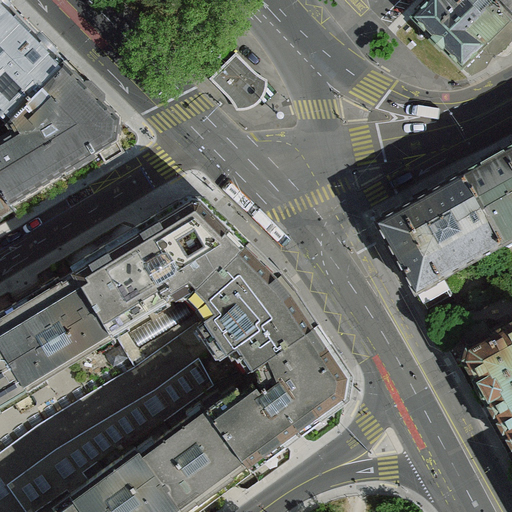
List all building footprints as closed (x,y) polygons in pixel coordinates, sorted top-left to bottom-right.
[(69,65),(3,0),(0,0),(0,112),(10,122),(69,65)] [(511,17),(494,0),(432,0),(415,17),(463,67),(485,46),(490,53),(499,53),(510,42),(511,33),(511,32),(511,17)] [(511,0),(494,0),(511,17),(511,0)] [(493,56),(490,53),(485,46),(463,67),(472,75),(487,67),(493,56)] [(216,83),(241,59),(237,54),(211,78),(216,83)] [(241,59),(216,83),(222,89),(226,85),(231,91),(248,74),(243,69),(247,65),(241,59)] [(121,117),(69,65),(10,122),(14,131),(0,139),(0,185),(11,203),(99,150),(117,139),(121,117)] [(259,74),(247,65),(243,69),(248,74),(231,91),(226,85),(222,89),(229,98),(238,111),(257,107),(266,97),(270,79),(259,74)] [(99,150),(107,162),(125,151),(117,139),(99,150)] [(511,237),(511,146),(465,173),(505,242),(511,237)] [(107,162),(99,150),(11,203),(18,216),(107,162)] [(442,277),(505,242),(465,173),(379,221),(417,291),(442,277)] [(0,209),(11,203),(0,185),(0,209)] [(186,202),(74,270),(112,333),(171,298),(168,293),(180,291),(188,296),(191,293),(219,265),(223,268),(246,244),(207,204),(186,202)] [(285,283),(246,244),(223,268),(219,265),(191,293),(203,304),(198,309),(205,320),(200,323),(198,328),(217,355),(222,355),(233,348),(240,357),(245,354),(254,367),(258,364),(315,326),(285,283)] [(114,336),(112,333),(74,270),(0,313),(0,341),(28,387),(114,336)] [(453,294),(442,277),(417,291),(427,308),(453,294)] [(0,511),(52,511),(75,496),(72,492),(125,454),(128,459),(140,450),(141,452),(206,406),(223,393),(225,397),(239,387),(242,392),(255,382),(261,391),(264,389),(261,383),(262,376),(258,364),(254,367),(245,354),(240,357),(233,348),(222,355),(217,355),(198,328),(200,323),(205,320),(198,309),(203,304),(191,293),(188,296),(180,291),(168,293),(171,298),(112,333),(114,336),(28,387),(0,404),(0,407),(1,409),(0,409),(0,511)] [(471,346),(493,334),(485,320),(463,332),(471,346)] [(511,323),(493,334),(471,346),(466,359),(511,440),(511,323)] [(315,326),(258,364),(262,376),(261,383),(264,389),(261,391),(255,382),(242,392),(239,387),(225,397),(223,393),(206,406),(250,465),(284,440),(300,428),(344,396),(348,375),(315,326)] [(0,404),(28,387),(0,341),(0,409),(1,409),(0,407),(0,404)] [(344,396),(300,428),(308,440),(317,441),(340,423),(344,396)] [(233,477),(250,465),(206,406),(141,452),(185,511),(216,489),(233,477)] [(291,451),(284,440),(250,465),(233,477),(241,489),(248,489),(290,459),(291,451)] [(184,511),(185,511),(141,452),(140,450),(128,459),(125,454),(72,492),(75,496),(86,511),(184,511)] [(225,500),(216,489),(185,511),(184,511),(216,511),(224,507),(225,500)] [(86,511),(75,496),(52,511),(86,511)]
